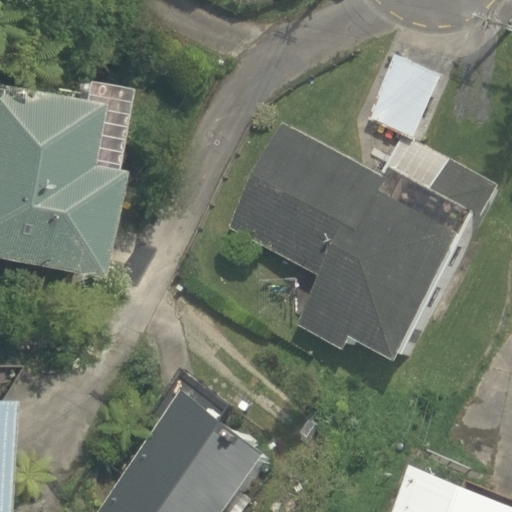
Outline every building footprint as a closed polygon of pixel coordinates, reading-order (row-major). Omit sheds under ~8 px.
[(374,117),(408,134),(422,141),(451,77),(403,53),(374,117)] [(55,93),(0,83),(0,259),(75,273),(97,164),(92,162),(108,84),(68,76),(65,90),(56,88),(55,93)] [(387,174),(290,122),(237,228),(329,276),(304,324),(352,350),(360,336),(409,361),(477,231),(472,228),(480,212),(491,218),(508,184),(422,141),(408,134),(387,174)] [(234,511),(279,451),(199,388),(107,511),(234,511)] [(402,511),(511,511),(511,501),(420,465),(402,511)]
